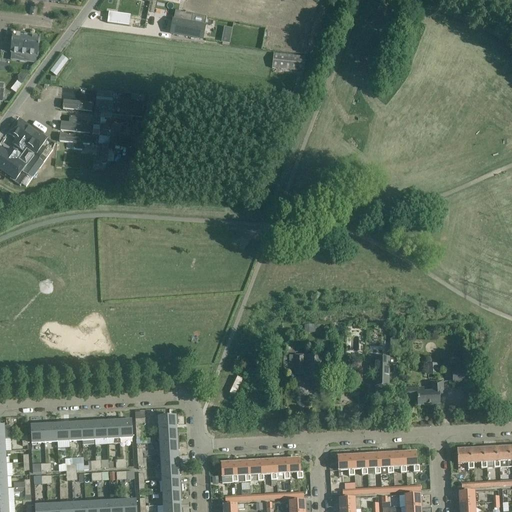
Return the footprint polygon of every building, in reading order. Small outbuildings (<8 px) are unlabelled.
[(173,21),(171,34),(200,40),(202,40),(207,18),(192,15),(185,14),(185,13),(183,12),(182,13),(175,12),(174,20),(174,21),(173,21)] [(130,16),(109,13),(107,24),(129,27),(130,16)] [(38,57),(40,38),(12,35),(10,54),(38,57)] [(222,36),(221,43),(229,45),(231,38),(222,36)] [(273,55),(271,70),(303,73),(305,58),(273,55)] [(68,61),(61,56),(50,73),(56,77),(68,61)] [(19,83),(22,85),(29,74),(21,74),(18,77),(19,83)] [(97,91),(96,105),(102,105),(101,112),(101,114),(112,115),(114,93),(103,92),(97,91)] [(62,110),(92,113),(93,105),(83,104),(84,98),(79,98),(78,103),(63,101),(62,110)] [(60,131),(89,134),(90,126),(85,126),(86,119),(70,118),(70,124),(61,123),(60,131)] [(20,120),(9,136),(16,140),(13,145),(23,152),(26,148),(37,155),(47,140),(20,120)] [(59,143),(73,144),(73,150),(82,151),(83,145),(89,146),(90,138),(60,135),(59,143)] [(46,159),(53,151),(52,151),(48,147),(42,156),(46,159)] [(26,166),(0,148),(0,170),(16,182),(22,172),(26,166)] [(34,157),(23,172),(27,176),(32,179),(39,169),(43,164),(34,157)] [(27,176),(21,184),(26,188),(32,179),(27,176)] [(399,351),(399,339),(390,339),(390,351),(399,351)] [(323,357),(305,356),(305,357),(295,356),(295,375),(305,375),(304,381),(311,381),(311,389),(323,390),(323,357)] [(395,359),(375,359),(375,366),(371,366),(371,373),(375,373),(375,387),(388,387),(388,366),(393,366),(393,379),(399,379),(399,366),(395,366),(395,359)] [(438,375),(438,365),(427,366),(428,375),(438,375)] [(468,372),(467,365),(455,366),(456,373),(452,373),(453,384),(470,383),(470,372),(468,372)] [(344,367),(332,367),(331,383),(344,383),(344,367)] [(237,378),(229,394),(235,396),(242,380),(237,378)] [(443,395),(442,382),(431,383),(431,393),(422,394),(421,389),(407,390),(408,399),(417,398),(418,406),(439,405),(439,395),(443,395)] [(136,432),(141,432),(141,426),(145,426),(145,419),(144,412),(135,413),(136,432)] [(158,418),(159,431),(176,430),(176,426),(178,426),(177,417),(158,418)] [(123,422),(118,422),(120,440),(132,439),(131,420),(123,420),(123,422)] [(95,441),(107,440),(106,421),(98,422),(98,424),(93,424),(95,441)] [(119,440),(120,440),(118,422),(114,423),(114,421),(106,421),(107,440),(114,440),(114,445),(120,444),(119,440)] [(81,423),(82,442),(95,441),(93,424),(89,424),(89,422),(81,423)] [(68,425),(70,443),(82,442),(81,423),(73,423),(73,425),(68,425)] [(45,444),(57,444),(56,424),(48,425),(48,426),(43,427),(45,444)] [(57,444),(70,443),(68,425),(64,425),(64,424),(56,424),(57,444)] [(45,444),(43,427),(39,427),(39,425),(31,425),(32,445),(45,444)] [(0,439),(10,439),(9,427),(0,427),(0,439)] [(159,431),(160,444),(179,443),(178,435),(176,435),(176,430),(159,431)] [(0,452),(5,452),(5,440),(10,440),(10,439),(0,439),(0,452)] [(179,443),(160,444),(160,456),(177,455),(177,451),(179,451),(179,443)] [(499,463),(500,468),(511,467),(511,461),(510,462),(509,448),(496,449),(497,463),(499,463)] [(473,464),(481,464),(481,469),(487,469),(486,463),(484,463),(483,449),(470,450),(471,464),(473,464)] [(497,463),(496,449),(483,449),(484,463),(486,463),(487,469),(500,468),(499,463),(497,463)] [(473,464),(471,464),(470,450),(457,451),(458,465),(467,464),(468,470),(474,470),(473,464)] [(417,467),(416,453),(403,454),(403,467),(406,467),(407,474),(419,473),(419,466),(417,467)] [(403,454),(390,455),(390,468),(393,468),(400,468),(400,474),(407,474),(406,467),(403,467),(403,454)] [(177,455),(160,456),(161,469),(180,468),(180,460),(178,460),(177,455)] [(377,469),(377,455),(364,456),(364,470),(367,470),(374,469),(375,475),(380,475),(380,469),(377,469)] [(380,469),(380,475),(380,476),(388,476),(388,474),(393,474),(393,468),(390,468),(390,455),(377,455),(377,469),(380,469)] [(361,470),(362,476),(367,476),(367,470),(364,470),(364,456),(351,457),(351,471),(353,471),(361,470)] [(351,471),(351,457),(337,458),(338,472),(348,471),(349,477),(354,477),(353,471),(351,471)] [(289,474),(297,473),(297,480),(303,480),(302,473),(300,473),(299,460),(286,461),(287,474),(289,474)] [(261,476),(263,475),(270,475),(271,487),(276,487),(276,481),(276,475),(274,475),(273,461),(262,462),(260,462),(261,476)] [(274,475),(276,475),(283,474),(284,480),(289,480),(289,474),(287,474),(286,461),(275,461),(273,461),(274,475)] [(250,482),(263,482),(263,475),(261,476),(260,462),(247,463),(248,476),(250,476),(250,482)] [(237,483),(250,482),(250,476),(248,476),(247,463),(234,464),(235,477),(237,477),(237,483)] [(237,477),(235,477),(234,464),(221,464),(222,484),(237,483),(237,477)] [(161,469),(162,481),(179,480),(179,476),(180,476),(180,468),(161,469)] [(121,473),(122,481),(134,480),(134,472),(121,473)] [(411,487),(410,476),(407,476),(408,487),(408,492),(421,491),(420,487),(411,487)] [(179,480),(162,481),(162,494),(181,493),(181,485),(179,485),(179,480)] [(144,490),(144,482),(139,482),(139,495),(149,494),(149,490),(144,490)] [(248,484),(241,484),(242,491),(241,491),(241,496),(236,497),(236,502),(249,501),(249,496),(248,484)] [(13,493),(13,489),(7,490),(0,490),(0,502),(8,502),(13,502),(13,493)] [(459,493),(460,505),(474,504),(473,492),(459,493)] [(162,494),(163,506),(180,505),(180,501),(182,501),(181,493),(162,494)] [(406,508),(420,507),(419,495),(405,496),(406,508)] [(340,500),(340,511),(355,511),(361,511),(360,499),(340,500)] [(0,502),(0,511),(14,511),(13,502),(8,502),(0,502)] [(136,511),(136,502),(123,503),(123,511),(136,511)] [(289,503),(289,511),(304,511),(304,502),(289,503)] [(110,511),(110,503),(98,504),(98,511),(110,511)] [(123,511),(123,503),(110,503),(110,511),(123,511)]
